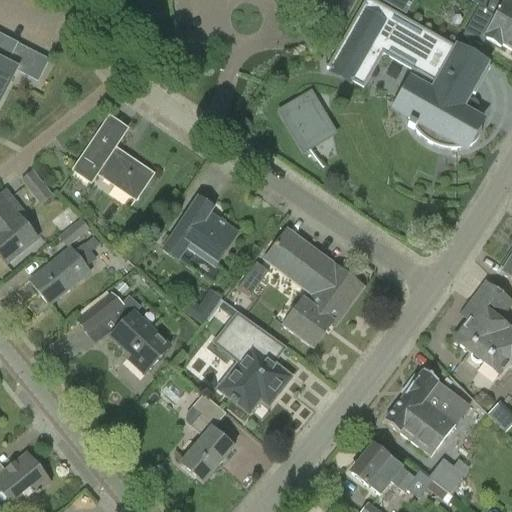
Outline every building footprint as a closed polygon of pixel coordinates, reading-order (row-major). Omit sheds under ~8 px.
[(479,137),(480,130),(479,124),(476,118),(470,115),(475,113),(472,102),(465,102),(469,94),(474,97),(490,69),(367,0),(365,0),(326,70),(328,71),(332,63),(359,78),(373,52),(382,57),(388,47),(419,65),(409,84),(406,93),(405,104),(406,114),(409,123),(407,128),(413,131),(414,131),(422,140),(432,146),(441,150),(451,151),(461,150),(471,147),(476,143),(479,137)] [(468,0),(469,1),(480,7),(463,37),(481,47),(485,40),(500,48),(501,46),(511,52),(511,5),(506,2),(505,4),(496,0),(468,0)] [(0,102),(15,72),(37,82),(47,62),(0,38),(0,102)] [(301,158),(336,137),(310,93),(275,114),(301,158)] [(108,121),(73,174),(90,185),(96,176),(135,202),(151,177),(113,152),(125,133),(108,121)] [(20,182),(40,207),(52,197),(32,172),(20,182)] [(5,193),(0,197),(0,260),(4,265),(35,241),(18,219),(22,215),(5,193)] [(197,200),(162,253),(177,263),(186,249),(214,269),(236,236),(224,228),(226,225),(220,222),(217,226),(208,220),(210,217),(209,216),(213,211),(197,200)] [(81,221),(58,239),(67,250),(90,232),(81,221)] [(318,297),(343,315),(362,290),(333,268),(332,269),(317,258),(318,257),(286,232),(263,263),(307,297),(314,302),(318,297)] [(84,245),(73,254),(70,250),(29,283),(48,307),(89,274),(85,270),(96,261),(84,245)] [(511,258),(501,276),(511,283),(511,258)] [(256,264),(239,286),(251,295),(267,273),(256,264)] [(499,324),(511,307),(485,286),(471,304),(478,309),(453,343),(470,356),(471,362),(475,365),(481,364),(498,378),(508,365),(511,368),(511,336),(507,333),(508,332),(499,324)] [(96,341),(128,306),(108,289),(77,323),(96,341)] [(206,327),(224,298),(209,289),(191,317),(206,327)] [(314,302),(307,297),(303,303),(302,302),(282,329),(311,351),(330,326),(333,328),(343,315),(318,297),(314,302)] [(239,312),(237,314),(222,303),(217,310),(232,321),(213,344),(238,365),(229,376),(235,381),(224,395),(230,400),(229,401),(235,406),(236,405),(247,414),(259,399),(267,406),(288,379),(271,365),(283,350),(238,314),(240,312),(239,312)] [(168,350),(133,317),(112,336),(110,337),(147,372),(168,350)] [(422,372),(383,424),(398,436),(399,435),(430,458),(453,427),(454,427),(468,409),(437,385),(438,384),(422,372)] [(189,429),(201,439),(178,466),(201,486),(232,449),(210,431),(223,415),(201,397),(191,409),(199,417),(189,429)] [(492,415),(508,432),(511,428),(511,416),(502,406),(492,415)] [(372,448),(350,476),(365,488),(379,499),(391,485),(404,495),(406,492),(418,502),(427,491),(442,504),(448,496),(428,480),(419,473),(413,479),(389,459),(388,461),(372,448)] [(24,457),(0,477),(0,495),(4,500),(8,497),(18,509),(48,484),(24,457)] [(452,469),(442,461),(428,480),(448,496),(449,497),(469,470),(459,461),(452,469)]
